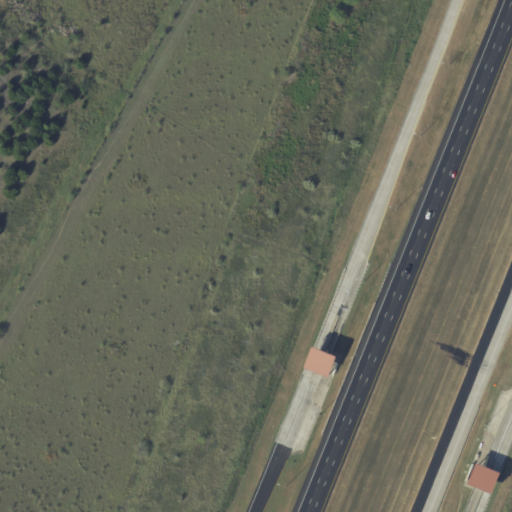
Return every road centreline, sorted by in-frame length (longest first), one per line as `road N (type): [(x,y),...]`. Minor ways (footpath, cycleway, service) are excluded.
road 1 (motorway): [(511,1),(310,511)]
road 2 (motorway): [(455,0),(401,154),(316,350)]
road 3 (motorway): [(422,511),(511,286)]
